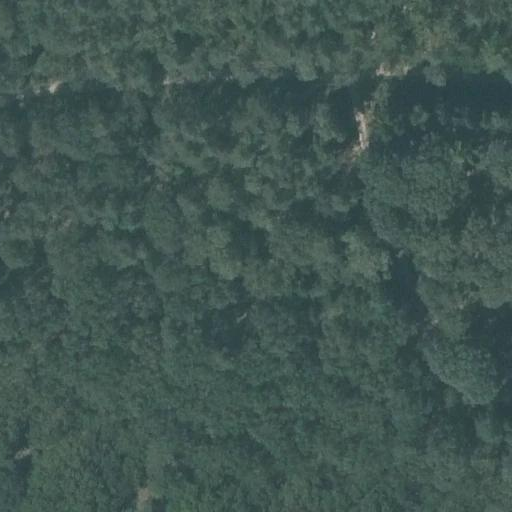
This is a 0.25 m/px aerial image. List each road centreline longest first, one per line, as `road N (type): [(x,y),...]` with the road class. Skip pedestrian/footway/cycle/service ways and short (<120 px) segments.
road 1 (track): [(414,511),(438,406),(414,311),(361,201),(327,76)]
road 2 (track): [(327,76),(113,78),(0,96)]
road 3 (track): [(511,71),(327,76)]
